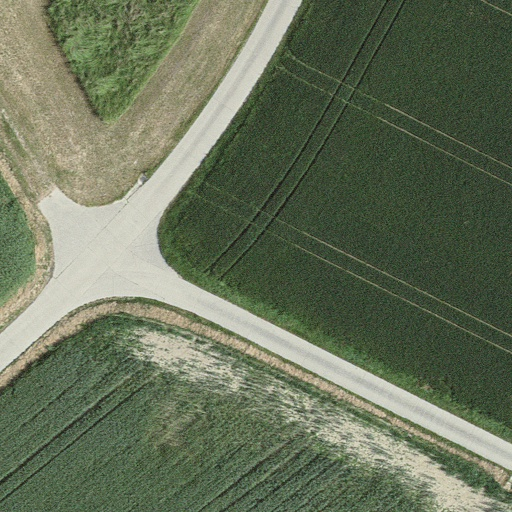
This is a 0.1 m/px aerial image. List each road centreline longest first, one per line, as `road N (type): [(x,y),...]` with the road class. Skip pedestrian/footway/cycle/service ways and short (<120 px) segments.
road 1 (track): [(0,118),(70,221),(107,258),(511,457)]
road 2 (unclassified): [(286,0),(251,67),(107,258),(0,348)]
